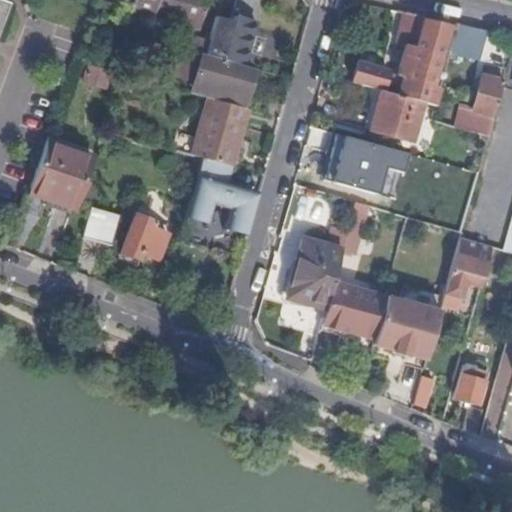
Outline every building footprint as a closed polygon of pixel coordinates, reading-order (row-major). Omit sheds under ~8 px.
[(152,19),(156,0),(135,0),(132,13),(152,19)] [(208,0),(156,0),(152,19),(200,31),(208,0)] [(239,7),(235,19),(256,26),(260,13),(239,7)] [(423,20),(402,14),(395,45),(403,48),(395,78),(400,79),(395,98),(419,105),(433,109),(438,90),(428,87),(446,29),(422,23),(423,20)] [(232,29),(214,24),(206,58),(244,68),(256,26),(235,19),(232,29)] [(244,68),(206,58),(204,56),(192,96),(207,100),(245,111),(256,72),(244,68)] [(106,90),(111,74),(90,68),(86,86),(106,90)] [(360,72),(355,85),(383,93),(386,80),(360,72)] [(466,133),(487,138),(503,85),(480,79),(466,133)] [(408,145),(419,105),(395,98),(380,94),(369,134),(408,145)] [(232,170),(248,112),(245,111),(207,100),(190,158),(201,161),(232,170)] [(89,169),(44,153),(26,202),(71,219),(89,169)] [(246,240),(258,195),(228,186),(233,170),(232,170),(201,161),(184,221),(206,228),(212,207),(229,212),(223,233),(246,240)] [(467,213),(476,178),(443,169),(441,176),(456,180),(454,191),(459,192),(454,209),(467,213)] [(367,209),(354,205),(346,234),(359,238),(367,209)] [(117,226),(88,218),(82,244),(107,250),(117,226)] [(158,263),(168,237),(152,231),(154,225),(135,218),(121,256),(139,263),(142,257),(158,263)] [(449,275),(440,309),(458,314),(465,286),(480,291),(484,277),(492,251),(472,245),(469,257),(463,256),(466,243),(458,240),(449,275)] [(286,299),(325,310),(332,286),(341,252),(302,241),(286,299)] [(511,278),(510,285),(511,285),(511,256),(504,254),(492,251),(484,277),(490,279),(493,269),(511,273),(511,278)] [(325,310),(320,327),(373,341),(384,300),(332,286),(325,310)] [(373,341),(371,348),(390,353),(389,356),(404,360),(405,358),(424,363),(438,315),(384,300),(373,341)] [(455,402),(477,408),(487,374),(465,368),(455,402)] [(418,376),(412,406),(427,409),(433,379),(418,376)] [(483,416),(465,412),(460,430),(478,435),(483,416)]
